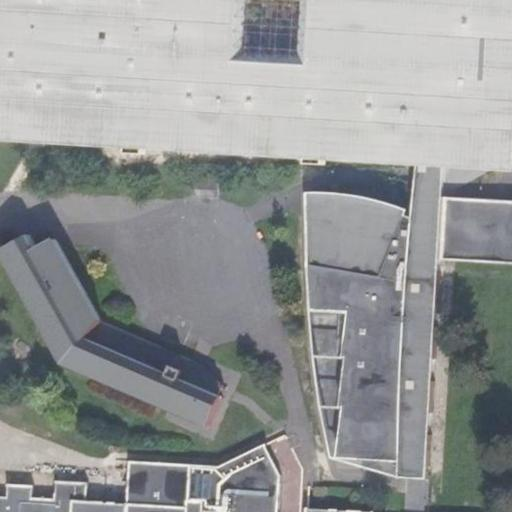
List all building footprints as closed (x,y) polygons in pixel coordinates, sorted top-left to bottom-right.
[(511,0),(0,0),(0,147),(318,167),(422,173),(452,175),(511,178),(511,0)] [(433,483),(446,263),(450,199),(452,175),(422,173),(422,174),(421,194),(418,223),(412,220),(414,215),(399,209),(378,203),(360,200),(343,198),(330,197),(313,197),(313,234),(314,268),(315,302),(318,333),(326,400),(331,427),(338,461),(404,466),(404,482),(418,482),(433,483)] [(511,202),(450,199),(446,263),(511,266),(511,202)] [(60,239),(41,249),(33,234),(0,254),(64,370),(213,434),(225,397),(218,377),(193,358),(106,322),(60,239)] [(56,500),(35,499),(36,487),(9,486),(8,498),(0,497),(0,511),(344,511),(308,510),(307,511),(280,511),(282,475),(266,445),(222,467),(190,466),(130,463),(128,504),(89,503),(90,484),(57,483),(56,500)]
